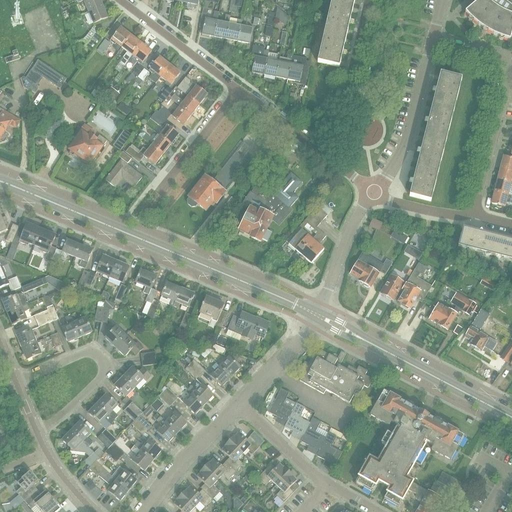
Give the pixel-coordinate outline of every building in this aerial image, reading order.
[(83,0),(88,12),(102,6),(99,0),(83,0)] [(230,4),(229,11),(236,13),(239,1),(235,0),(234,5),(230,4)] [(338,67),(353,0),(331,0),(317,62),(338,67)] [(511,7),(509,5),(505,2),(501,0),(476,0),(478,2),(465,13),(469,18),(473,21),(478,25),(483,29),(487,32),(493,35),(499,37),(503,39),(510,41),(511,36),(511,7)] [(213,37),(216,21),(218,13),(213,12),(212,20),(205,19),(209,2),(204,1),(198,28),(203,28),(201,35),(213,37)] [(305,1),(303,9),(308,11),(311,2),(305,1)] [(107,19),(102,6),(88,12),(93,24),(107,19)] [(225,40),(230,18),(230,16),(225,15),(224,22),(216,21),(213,37),(225,40)] [(237,42),(241,25),(242,20),(230,18),(225,40),(237,42)] [(252,28),(241,25),(237,42),(249,44),(252,28)] [(115,43),(121,47),(130,35),(120,28),(110,41),(114,44),(115,43)] [(93,51),(103,39),(95,33),(86,45),(93,51)] [(123,65),(131,55),(140,43),(130,35),(121,47),(127,52),(119,62),(123,65)] [(101,54),(109,44),(104,40),(96,51),(101,54)] [(151,51),(140,43),(131,55),(137,60),(136,61),(141,64),(151,51)] [(253,46),(251,52),(255,53),(251,74),(263,76),(268,52),(264,51),(264,48),(257,46),(253,46)] [(13,55),(4,59),(6,64),(20,59),(17,51),(12,52),(13,55)] [(263,76),(275,78),(278,62),(276,61),(278,54),(268,52),(263,76)] [(275,78),(287,81),(290,64),(292,56),(287,55),(287,58),(279,57),(278,62),(275,78)] [(299,83),(299,81),(299,78),(307,80),(311,62),(307,62),(307,59),(292,56),(290,64),(287,81),(299,83)] [(158,57),(148,70),(152,73),(149,78),(155,83),(159,77),(169,65),(158,57)] [(26,79),(33,83),(29,89),(35,93),(38,89),(36,87),(42,78),(59,90),(65,80),(38,61),(26,79)] [(138,65),(132,74),(136,78),(143,69),(138,65)] [(179,73),(169,65),(159,77),(165,81),(165,83),(169,86),(179,73)] [(143,69),(136,78),(141,81),(148,73),(143,69)] [(410,196),(430,201),(461,79),(440,74),(410,196)] [(24,77),(20,79),(23,89),(27,92),(29,89),(33,83),(26,79),(24,77)] [(182,92),(190,82),(185,78),(177,88),(182,92)] [(190,82),(182,92),(188,97),(198,105),(206,95),(190,82)] [(163,101),(171,92),(166,88),(158,98),(163,101)] [(94,90),(90,95),(96,100),(100,95),(94,90)] [(108,90),(103,97),(111,104),(117,97),(108,90)] [(170,99),(180,107),(190,115),(198,105),(188,97),(184,102),(174,94),(170,99)] [(120,103),(116,108),(126,116),(130,111),(120,103)] [(183,125),(190,115),(180,107),(172,117),(183,125)] [(161,108),(158,112),(166,119),(170,114),(161,108)] [(0,138),(13,117),(3,111),(0,116),(0,138)] [(158,112),(154,117),(162,124),(166,119),(158,112)] [(164,130),(159,136),(170,145),(178,135),(165,124),(162,129),(164,130)] [(99,135),(97,139),(91,135),(93,132),(84,125),(79,132),(81,133),(68,150),(90,165),(107,141),(99,135)] [(140,134),(138,136),(141,139),(147,143),(150,138),(145,134),(140,134)] [(155,142),(151,146),(162,155),(170,145),(159,136),(157,135),(153,140),(155,142)] [(120,136),(116,142),(123,147),(127,141),(120,136)] [(154,165),(162,155),(151,146),(147,151),(143,148),(138,154),(142,158),(143,156),(154,165)] [(142,158),(138,154),(129,148),(125,152),(138,162),(142,158)] [(127,164),(130,159),(122,153),(118,157),(127,164)] [(191,208),(195,207),(197,205),(205,211),(213,202),(216,204),(224,194),(221,191),(245,161),(237,154),(212,185),(204,178),(188,198),(189,199),(187,201),(187,205),(191,208)] [(511,158),(503,157),(500,169),(511,171),(511,158)] [(134,187),(141,178),(121,161),(105,180),(114,187),(122,178),(134,187)] [(278,166),(275,162),(269,169),(273,172),(278,166)] [(511,171),(500,169),(497,180),(511,184),(511,178),(511,171)] [(250,209),(240,229),(251,235),(250,237),(260,242),(261,239),(266,242),(271,233),(266,231),(272,218),(273,215),(272,215),(279,207),(280,208),(283,204),(288,208),(297,198),(292,193),(301,183),(291,173),(281,184),(276,179),(267,190),(266,189),(265,190),(263,188),(258,195),(266,202),(262,209),(261,209),(260,213),(259,213),(250,209)] [(497,180),(494,192),(511,196),(511,191),(509,190),(511,184),(497,180)] [(257,183),(250,192),(257,197),(258,195),(263,188),(264,188),(257,183)] [(511,203),(511,196),(494,192),(491,203),(505,207),(506,202),(511,203)] [(318,245),(326,236),(317,227),(327,215),(317,207),(298,229),(300,230),(288,244),(311,264),(323,249),(318,245)] [(378,230),(381,223),(372,220),(370,227),(378,230)] [(12,224),(6,241),(12,243),(17,232),(19,227),(12,224)] [(12,243),(10,248),(16,251),(19,243),(26,245),(27,243),(34,246),(40,229),(27,224),(22,235),(17,232),(12,243)] [(460,236),(458,246),(470,249),(481,252),(493,255),(498,237),(486,234),(482,233),(478,232),(475,231),(463,228),(461,236),(460,236)] [(51,262),(51,260),(52,259),(56,249),(51,247),(55,236),(40,229),(34,246),(42,249),(41,252),(47,254),(45,260),(46,260),(51,262)] [(401,234),(397,241),(403,245),(408,238),(401,234)] [(498,237),(493,255),(504,258),(511,260),(511,240),(509,240),(498,237)] [(58,262),(59,260),(59,259),(65,261),(67,255),(74,258),(79,246),(66,240),(62,252),(56,249),(52,259),(54,260),(58,262)] [(85,269),(89,260),(92,251),(79,246),(74,258),(82,261),(79,267),(85,269)] [(415,250),(411,256),(418,260),(422,254),(415,250)] [(379,272),(382,266),(362,254),(350,274),(360,280),(359,281),(363,284),(364,286),(367,288),(369,287),(370,288),(379,272)] [(96,273),(109,278),(116,262),(103,256),(96,273)] [(45,260),(40,273),(46,275),(51,262),(46,260),(45,260)] [(379,272),(385,276),(392,264),(386,260),(382,266),(379,272)] [(129,267),(116,262),(109,278),(122,283),(129,267)] [(419,264),(415,270),(403,290),(405,291),(398,302),(402,305),(403,307),(407,310),(409,309),(410,309),(416,300),(422,304),(432,287),(418,279),(420,274),(423,276),(427,269),(419,264)] [(11,292),(21,288),(16,278),(7,281),(1,267),(0,267),(0,288),(8,285),(11,292)] [(84,271),(77,288),(82,290),(84,287),(89,273),(84,271)] [(141,271),(136,283),(145,287),(143,293),(148,295),(145,302),(151,305),(153,300),(157,292),(151,289),(156,277),(141,271)] [(89,273),(84,287),(89,289),(96,275),(90,272),(89,273)] [(393,301),(403,284),(396,279),(398,276),(393,273),(391,276),(381,294),(386,296),(386,298),(390,301),(392,300),(393,301)] [(45,278),(21,288),(23,294),(47,284),(45,278)] [(489,280),(485,287),(492,291),(496,284),(489,280)] [(159,301),(172,307),(174,302),(180,289),(167,283),(159,301)] [(127,288),(121,285),(115,300),(121,302),(127,288)] [(180,304),(189,308),(194,294),(180,289),(174,302),(172,307),(178,309),(180,304)] [(2,302),(7,314),(21,308),(27,305),(23,296),(20,294),(2,302)] [(27,303),(37,300),(36,294),(26,297),(27,303)] [(476,305),(456,294),(451,303),(456,306),(452,313),(438,305),(429,320),(439,326),(438,326),(447,331),(459,310),(470,316),(476,305)] [(221,329),(228,314),(222,311),(224,306),(206,298),(199,313),(217,320),(215,326),(221,329)] [(151,305),(147,316),(153,319),(159,303),(153,300),(151,305)] [(26,320),(23,312),(29,310),(27,305),(21,308),(7,314),(12,326),(26,320)] [(47,310),(50,316),(52,322),(55,321),(58,320),(52,306),(46,308),(47,310)] [(97,307),(94,322),(100,323),(103,308),(97,307)] [(103,308),(100,323),(106,324),(109,309),(103,308)] [(181,323),(187,310),(182,308),(177,322),(181,323)] [(47,310),(34,316),(36,322),(50,316),(47,310)] [(261,344),(269,324),(242,313),(240,319),(233,316),(228,330),(261,344)] [(179,330),(185,332),(192,316),(186,314),(179,330)] [(491,351),(496,343),(482,334),(483,333),(479,330),(486,320),(478,315),(470,327),(466,334),(473,339),(470,345),(481,352),(482,350),(484,347),(491,351)] [(50,316),(36,322),(39,328),(52,322),(50,316)] [(68,325),(62,328),(68,343),(79,338),(73,323),(70,316),(65,318),(68,325)] [(85,319),(73,323),(79,338),(91,333),(85,319)] [(105,339),(114,347),(125,336),(116,327),(105,339)] [(16,337),(21,349),(36,343),(31,331),(16,337)] [(40,345),(49,338),(43,332),(35,339),(40,345)] [(55,348),(62,346),(57,334),(56,334),(50,337),(55,348)] [(135,345),(125,336),(114,347),(124,357),(130,350),(136,356),(143,349),(137,343),(135,345)] [(219,338),(217,344),(223,346),(225,340),(219,338)] [(41,354),(36,343),(21,349),(26,360),(41,354)] [(222,355),(225,350),(210,343),(205,348),(222,355)] [(511,344),(511,345),(501,359),(507,363),(511,354),(511,344)] [(348,366),(346,370),(339,366),(343,358),(339,356),(336,360),(321,351),(316,359),(312,357),(308,365),(304,362),(299,371),(303,373),(299,381),(323,394),(325,390),(349,404),(353,396),(357,398),(364,386),(368,388),(372,380),(365,375),(367,372),(358,367),(356,371),(348,366)] [(156,353),(141,354),(141,361),(156,359),(156,353)] [(228,357),(219,367),(231,378),(240,368),(228,357)] [(193,360),(189,365),(200,375),(204,371),(193,360)] [(189,365),(185,369),(196,380),(200,375),(189,365)] [(222,387),(231,378),(219,367),(210,376),(222,387)] [(132,368),(123,377),(134,388),(144,379),(146,381),(151,376),(143,368),(138,373),(132,368)] [(126,397),(134,388),(123,377),(114,386),(126,397)] [(192,386),(188,390),(192,394),(204,406),(213,397),(201,385),(196,391),(192,386)] [(166,388),(162,393),(173,403),(177,399),(166,388)] [(278,424),(284,427),(285,427),(294,409),(296,404),(286,399),(289,393),(280,389),(268,413),(281,419),(278,424)] [(355,483),(371,492),(374,486),(375,487),(378,482),(389,488),(386,493),(387,493),(384,499),(398,507),(401,501),(402,502),(408,490),(416,494),(415,497),(416,499),(417,501),(422,503),(416,511),(431,511),(432,510),(434,511),(439,503),(437,502),(439,498),(444,501),(450,490),(436,483),(435,482),(429,492),(428,492),(412,483),(413,482),(406,479),(415,463),(421,466),(427,455),(421,451),(425,446),(424,445),(425,442),(433,446),(431,450),(444,458),(444,457),(450,460),(464,436),(458,433),(458,432),(447,426),(447,427),(429,416),(419,410),(400,400),(401,400),(390,394),(389,394),(383,391),(370,415),(376,418),(375,419),(389,426),(391,422),(398,427),(397,430),(396,429),(393,435),(387,432),(380,443),(386,446),(377,462),(369,458),(358,477),(359,477),(355,483)] [(162,393),(158,397),(169,407),(173,403),(162,393)] [(195,415),(204,406),(192,394),(183,404),(195,415)] [(106,395),(97,404),(108,415),(113,421),(118,417),(112,411),(117,406),(106,395)] [(157,399),(151,405),(156,409),(161,403),(157,399)] [(132,403),(127,408),(138,418),(140,416),(142,413),(132,403)] [(113,421),(108,415),(97,404),(88,413),(99,424),(105,419),(110,424),(113,421)] [(294,438),(300,441),(310,423),(309,423),(299,418),(304,408),(296,404),(294,409),(285,427),(284,427),(297,434),(294,438)] [(127,408),(123,412),(134,422),(135,420),(138,418),(127,408)] [(175,413),(166,422),(177,433),(186,424),(175,413)] [(140,416),(138,418),(135,420),(147,431),(151,426),(140,416)] [(160,417),(156,421),(162,427),(157,432),(168,443),(177,433),(166,422),(160,417)] [(310,453),(316,456),(325,438),(315,432),(320,422),(312,418),(309,423),(310,423),(300,441),(300,442),(313,448),(310,453)] [(135,420),(134,422),(131,425),(142,435),(147,431),(135,420)] [(80,422),(70,431),(82,443),(88,448),(92,444),(86,438),(91,433),(80,422)] [(343,434),(331,428),(328,433),(336,437),(346,442),(351,433),(345,430),(343,434)] [(105,430),(100,435),(111,445),(113,443),(116,440),(105,430)] [(90,467),(95,462),(99,458),(93,453),(82,443),(70,431),(62,440),(70,448),(70,452),(85,454),(89,457),(84,462),(90,467)] [(233,436),(229,441),(243,454),(247,448),(253,454),(261,446),(250,436),(246,440),(238,433),(234,437),(233,436)] [(328,433),(325,438),(316,456),(328,463),(326,467),(332,470),(332,471),(342,452),(331,447),(336,437),(328,433)] [(100,435),(97,439),(108,449),(109,448),(111,445),(100,435)] [(134,446),(140,451),(152,461),(161,451),(148,441),(144,447),(138,442),(134,446)] [(229,458),(225,462),(236,472),(243,464),(238,459),(243,454),(229,441),(224,446),(225,447),(221,451),(229,458)] [(113,443),(111,445),(109,448),(120,458),(124,454),(113,443)] [(144,472),(152,461),(140,451),(134,446),(131,451),(136,456),(132,461),(144,472)] [(108,449),(104,452),(115,463),(120,458),(109,448),(108,449)] [(270,448),(266,453),(270,457),(274,452),(270,448)] [(208,462),(204,467),(218,480),(223,475),(228,480),(236,472),(225,462),(221,466),(213,459),(209,463),(208,462)] [(90,467),(88,469),(97,477),(98,476),(111,487),(107,491),(120,501),(128,491),(116,481),(111,477),(103,471),(104,470),(95,462),(90,467)] [(270,480),(276,485),(288,472),(284,467),(283,468),(279,464),(272,472),(267,468),(257,478),(265,486),(270,480)] [(119,467),(111,477),(116,481),(128,491),(136,481),(119,467)] [(200,488),(202,490),(212,500),(220,492),(213,485),(218,480),(204,467),(199,472),(200,473),(197,477),(204,484),(200,488)] [(293,476),(288,472),(276,485),(281,490),(276,496),(283,503),(293,492),(289,488),(296,481),(292,477),(293,476)] [(442,472),(436,483),(450,490),(457,495),(463,484),(455,480),(442,472)] [(16,492),(24,501),(37,490),(33,486),(37,482),(29,473),(17,483),(21,488),(16,492)] [(90,481),(85,484),(91,491),(95,487),(90,481)] [(185,490),(181,495),(194,508),(199,502),(205,508),(212,500),(202,490),(197,494),(190,487),(186,491),(185,490)] [(37,490),(24,501),(29,507),(31,509),(36,505),(40,511),(53,500),(45,491),(41,495),(37,490)] [(180,511),(190,511),(194,508),(181,495),(176,499),(177,500),(173,504),(181,511),(180,511)] [(244,496),(240,501),(243,504),(248,499),(244,496)] [(236,498),(233,501),(233,508),(237,511),(243,504),(236,498)] [(57,511),(60,509),(53,500),(40,511),(41,511),(57,511)]
